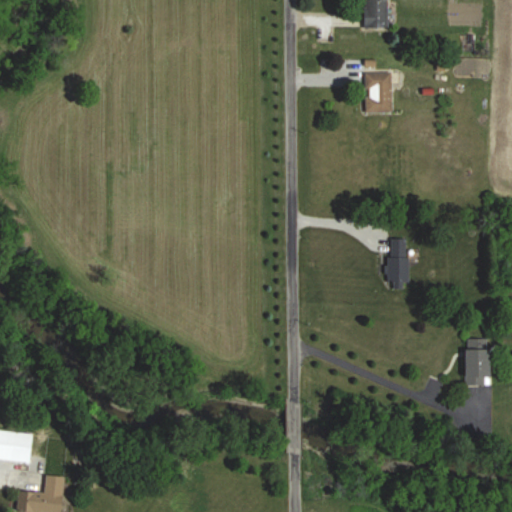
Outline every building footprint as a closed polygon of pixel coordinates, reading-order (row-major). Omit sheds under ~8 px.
[(388,0),(365,0),(365,27),(389,27),(388,0)] [(365,71),(365,111),(392,111),(392,71),(365,71)] [(409,237),(390,237),(390,287),(409,287),(409,237)] [(488,347),(465,347),(465,383),(488,383),(488,347)] [(0,429),(0,459),(29,462),(31,432),(0,429)] [(30,511),(68,511),(69,496),(63,496),(64,476),(45,475),(45,492),(17,491),(17,511),(30,511)]
